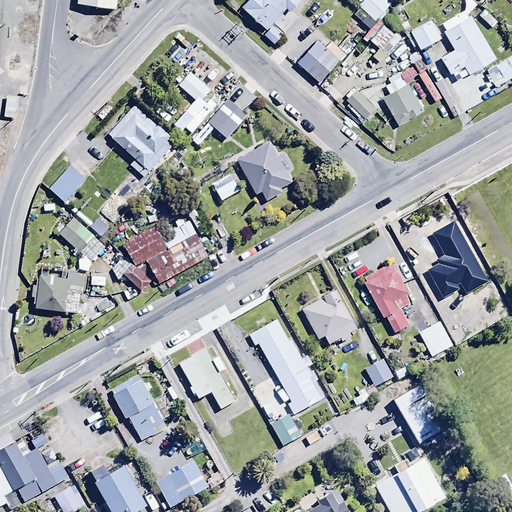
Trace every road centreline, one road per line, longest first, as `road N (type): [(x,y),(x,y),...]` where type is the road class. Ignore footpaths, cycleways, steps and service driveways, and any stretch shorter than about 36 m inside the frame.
road 1 (tertiary): [(0,411),(399,190)]
road 2 (residential): [(171,0),(34,157),(12,203),(0,273)]
road 3 (residential): [(185,0),(399,190)]
road 4 (tertiary): [(399,190),(511,128)]
